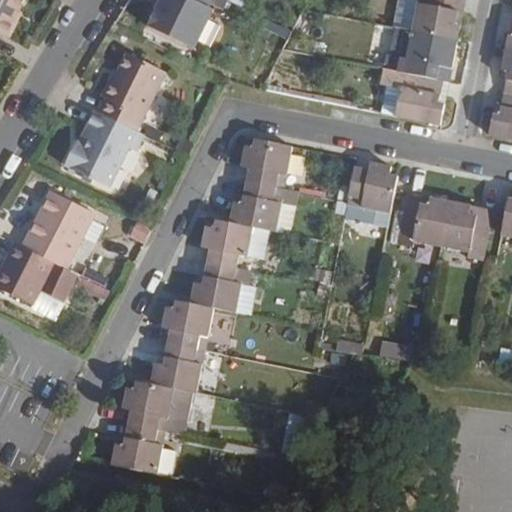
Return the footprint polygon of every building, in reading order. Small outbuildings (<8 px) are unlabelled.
[(0,0),(0,33),(10,38),(18,22),(15,20),(25,0),(0,0)] [(157,10),(148,26),(195,49),(214,10),(210,8),(213,0),(167,0),(161,13),(157,10)] [(161,0),(157,10),(161,13),(167,0),(161,0)] [(410,29),(412,0),(396,0),(394,28),(410,29)] [(424,0),(423,6),(417,4),(412,33),(457,42),(460,28),(455,27),(457,12),(452,12),(454,0),(424,0)] [(460,28),(465,0),(454,0),(452,12),(457,12),(455,27),(460,28)] [(407,62),(412,33),(398,30),(392,59),(407,62)] [(407,62),(389,58),(386,72),(428,80),(431,66),(445,69),(447,62),(453,63),(457,42),(412,33),(407,62)] [(511,52),(505,52),(502,72),(507,74),(506,82),(511,82),(511,52)] [(101,114),(137,132),(167,73),(129,54),(119,73),(115,83),(111,81),(103,98),(108,99),(101,114)] [(428,80),(443,82),(445,69),(431,66),(428,80)] [(387,86),(401,89),(395,118),(440,127),(445,105),(439,105),(440,97),(425,94),(428,80),(386,72),(382,85),(387,86)] [(428,80),(425,94),(440,97),(443,82),(428,80)] [(443,82),(439,105),(445,105),(449,84),(443,82)] [(401,89),(387,86),(381,115),(395,118),(401,89)] [(501,109),(511,111),(511,95),(504,94),(501,109)] [(493,116),(489,137),(511,140),(511,111),(501,109),(499,117),(493,116)] [(101,114),(96,112),(77,150),(76,149),(67,167),(110,189),(130,149),(136,152),(144,136),(137,132),(101,114)] [(241,169),(250,170),(247,184),(275,189),(278,189),(284,191),(292,148),(255,141),(254,149),(245,147),(241,169)] [(369,172),(354,169),(348,197),(363,200),(358,223),(388,229),(395,192),(398,178),(389,176),(391,168),(370,164),(369,172)] [(230,224),(253,229),(275,233),(282,205),(273,203),(275,189),(247,184),(243,205),(235,204),(230,224)] [(275,233),(290,236),(299,193),(284,191),(278,189),(275,189),(273,203),(282,205),(275,233)] [(51,192),(23,248),(54,263),(67,270),(78,275),(81,276),(93,253),(81,240),(95,214),(51,192)] [(414,248),(415,243),(441,248),(450,202),(408,195),(403,219),(398,245),(414,248)] [(511,200),(508,200),(506,214),(501,237),(511,238),(511,200)] [(492,211),(450,202),(441,248),(468,253),(467,258),(482,262),(492,211)] [(403,219),(396,218),(391,244),(398,245),(403,219)] [(202,250),(210,251),(207,264),(237,270),(240,257),(247,259),(253,229),(230,224),(216,221),(215,230),(207,228),(202,250)] [(137,222),(131,236),(144,242),(151,229),(137,222)] [(23,248),(15,244),(0,274),(0,289),(33,306),(40,291),(64,303),(78,275),(67,270),(54,263),(23,248)] [(93,253),(81,276),(91,281),(103,258),(93,253)] [(191,304),(213,310),(235,315),(241,286),(249,287),(252,273),(237,270),(207,264),(203,286),(195,284),(191,304)] [(241,286),(235,315),(251,318),(257,288),(249,287),(241,286)] [(56,317),(64,303),(40,291),(33,306),(56,317)] [(171,332),(168,344),(205,352),(213,310),(191,304),(176,303),(175,311),(167,310),(163,330),(171,332)] [(364,346),(337,342),(335,354),(362,358),(364,346)] [(152,386),(174,390),(196,395),(205,352),(168,344),(163,366),(156,365),(152,386)] [(124,411),(131,412),(128,426),(158,432),(166,433),(184,437),(193,394),(174,390),(152,386),(137,383),(135,391),(128,390),(124,411)] [(124,447),(117,446),(112,467),(157,476),(163,450),(163,447),(155,446),(158,432),(128,426),(124,447)] [(158,432),(155,446),(163,447),(166,433),(158,432)] [(172,479),(177,453),(163,450),(157,476),(172,479)]
